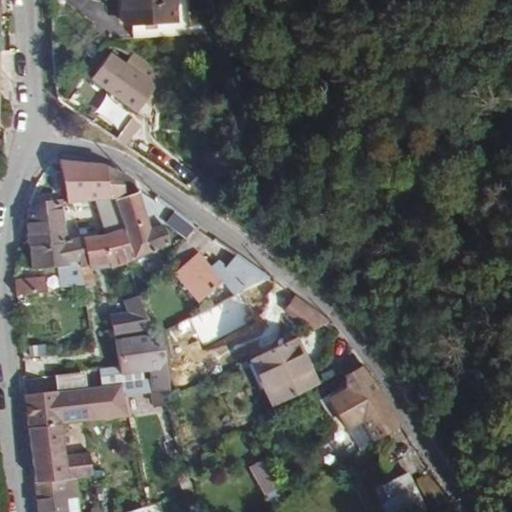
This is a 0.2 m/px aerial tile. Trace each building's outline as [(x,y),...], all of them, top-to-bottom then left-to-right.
[(112,0),(114,25),(123,25),(120,0),(112,0)] [(120,0),(123,25),(132,24),(133,38),(189,35),(188,21),(175,21),(173,0),(120,0)] [(144,102),(154,88),(139,77),(147,67),(131,56),(124,65),(109,55),(92,78),(137,112),(144,102)] [(156,85),(154,88),(144,102),(153,109),(165,92),(156,85)] [(122,143),(138,126),(130,118),(114,135),(122,143)] [(102,165),(59,161),(66,201),(68,203),(71,203),(96,200),(114,198),(130,196),(122,173),(102,165)] [(141,227),(127,230),(134,259),(136,258),(138,263),(157,255),(155,248),(168,244),(163,226),(151,230),(139,192),(130,196),(141,227)] [(96,200),(98,206),(106,235),(127,230),(114,198),(96,200)] [(72,209),(98,206),(96,200),(71,203),(72,209)] [(33,203),(37,245),(65,240),(62,210),(57,201),(33,203)] [(176,210),(166,223),(187,239),(196,226),(176,210)] [(127,230),(106,235),(104,235),(86,237),(89,254),(78,258),(80,267),(109,263),(110,267),(127,262),(134,259),(127,230)] [(65,240),(37,245),(38,259),(39,269),(55,268),(62,267),(62,271),(80,267),(78,258),(89,254),(86,237),(65,240)] [(218,249),(200,268),(219,285),(231,296),(263,281),(269,278),(233,245),(224,254),(218,249)] [(200,268),(194,252),(167,275),(194,306),(219,285),(200,268)] [(62,267),(55,268),(59,289),(81,286),(80,267),(62,271),(62,267)] [(82,275),(85,288),(94,286),(90,272),(82,275)] [(47,292),(46,278),(15,281),(17,296),(47,292)] [(269,278),(263,281),(266,286),(275,282),(269,278)] [(124,301),(127,312),(109,316),(112,329),(107,330),(108,338),(113,335),(150,329),(139,296),(124,301)] [(296,297),(286,311),(312,330),(330,321),(296,297)] [(155,334),(111,341),(119,366),(120,377),(157,372),(167,351),(155,334)] [(295,339),(251,359),(273,406),(316,385),(295,339)] [(359,420),(373,440),(400,426),(381,391),(380,391),(364,363),(332,381),(339,391),(320,401),(340,432),(359,420)] [(119,366),(98,369),(100,380),(120,377),(119,366)] [(100,385),(100,380),(98,369),(79,372),(81,387),(100,385)] [(121,385),(25,397),(35,483),(37,482),(66,479),(92,476),(89,451),(63,455),(59,423),(126,414),(121,385)] [(360,448),(351,434),(322,453),(331,467),(360,448)] [(382,504),(385,511),(408,511),(422,505),(407,473),(383,485),(390,499),(382,504)] [(37,482),(35,483),(37,511),(70,511),(66,479),(37,482)] [(192,485),(183,488),(185,495),(194,492),(192,485)] [(274,507),(289,498),(282,486),(267,495),(274,507)]
